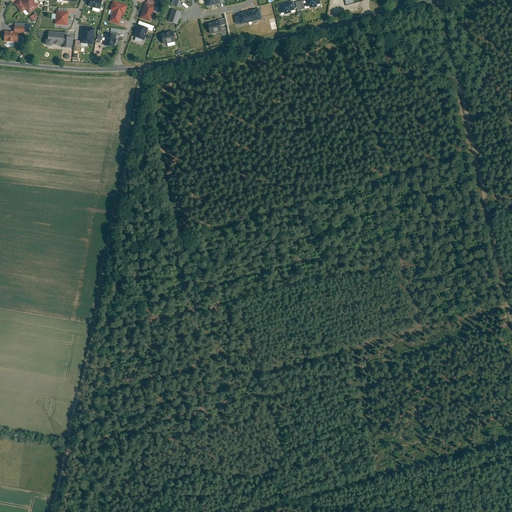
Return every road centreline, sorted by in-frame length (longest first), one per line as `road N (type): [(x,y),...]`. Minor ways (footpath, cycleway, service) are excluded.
road 1 (track): [(148,66),(55,511)]
road 2 (track): [(252,511),(511,444)]
road 3 (tertiary): [(367,15),(119,70)]
road 4 (track): [(458,90),(511,334)]
